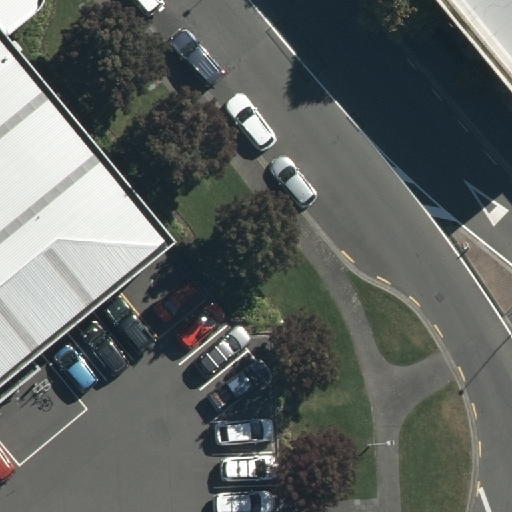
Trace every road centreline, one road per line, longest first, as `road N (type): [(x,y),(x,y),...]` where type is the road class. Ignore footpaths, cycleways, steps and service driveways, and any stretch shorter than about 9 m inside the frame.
road 1 (unclassified): [(511,402),(413,250),(399,168)]
road 2 (unclassified): [(399,168),(257,0)]
road 3 (unclassified): [(399,168),(511,224)]
